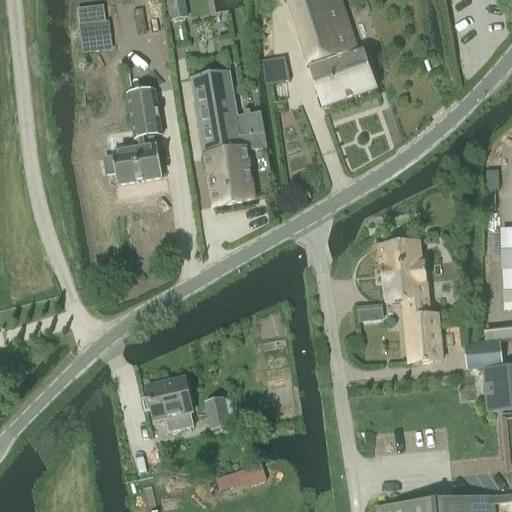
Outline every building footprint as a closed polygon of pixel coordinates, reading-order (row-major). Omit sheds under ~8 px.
[(285,0),(309,71),(308,71),(322,111),(376,92),(363,52),(356,54),(337,0),(285,0)] [(101,24),(79,27),(83,57),(105,54),(101,24)] [(267,62),(261,63),(265,87),(268,86),(289,83),(286,59),(267,62)] [(228,75),(191,82),(213,208),(224,206),(224,208),(242,205),(242,203),(253,201),(244,155),(265,151),(268,151),(261,114),(258,115),(251,116),(250,112),(243,113),(244,114),(244,118),(243,118),(238,119),(230,75),(228,75)] [(135,142),(136,151),(111,155),(111,159),(102,160),(105,177),(114,176),(116,188),(161,180),(155,148),(154,148),(152,139),(160,137),(153,94),(126,98),(133,142),(135,142)] [(419,245),(382,249),(384,272),(381,272),(383,285),(385,285),(387,306),(411,304),(417,366),(442,364),(438,317),(429,318),(425,266),(421,267),(419,245)] [(487,416),(511,413),(511,368),(502,370),(499,343),(464,347),(467,373),(483,372),(487,416)] [(167,436),(193,431),(189,416),(191,415),(184,382),(145,391),(152,424),(164,421),(167,436)] [(222,402),(205,406),(204,406),(210,433),(228,429),(222,402)] [(489,500),(490,511),(493,511),(493,508),(511,506),(511,423),(506,424),(510,463),(511,462),(511,498),(493,500),(489,500)] [(375,511),(490,511),(489,500),(375,511)]
